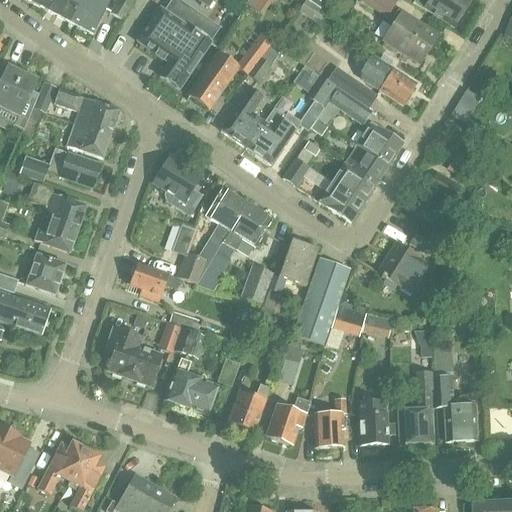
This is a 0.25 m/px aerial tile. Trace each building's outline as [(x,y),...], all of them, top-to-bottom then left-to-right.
[(23,0),(23,1),(46,13),(52,0),(23,0)] [(52,0),(46,13),(68,24),(81,0),(52,0)] [(81,0),(68,24),(91,36),(110,0),(81,0)] [(134,0),(118,0),(109,15),(122,22),(134,0)] [(140,45),(164,62),(197,13),(176,0),(171,0),(163,13),(162,13),(140,45)] [(259,0),(253,10),(269,20),(281,0),(259,0)] [(310,0),(309,3),(321,11),(328,0),(310,0)] [(416,0),(415,3),(453,28),(470,1),(468,0),(416,0)] [(298,13),(317,25),(324,13),(321,11),(309,3),(305,1),(298,13)] [(382,42),(418,66),(437,38),(401,14),(396,11),(387,25),(392,28),(382,42)] [(158,78),(178,91),(210,45),(221,29),(197,13),(164,62),(168,64),(158,78)] [(503,37),(511,40),(511,21),(509,20),(503,37)] [(235,68),(239,71),(246,76),(268,49),(272,44),(261,36),(257,41),(249,52),(248,51),(237,65),(235,68)] [(246,76),(258,85),(271,67),(270,67),(278,56),(268,49),(246,76)] [(235,76),(239,71),(235,68),(237,65),(218,52),(205,70),(186,97),(189,99),(186,102),(196,108),(198,105),(207,112),(226,85),(233,75),(235,76)] [(378,92),(401,108),(416,85),(393,69),(392,70),(374,58),(361,78),(369,84),(379,90),(378,92)] [(0,110),(17,118),(13,126),(22,130),(33,107),(26,104),(36,81),(18,73),(19,71),(12,68),(11,69),(7,67),(0,81),(0,110)] [(340,90),(368,110),(376,98),(334,71),(326,83),(336,90),(337,88),(340,90)] [(304,116),(314,123),(316,121),(327,104),(329,105),(340,90),(337,88),(336,90),(326,83),(321,79),(307,100),(312,103),(304,116)] [(32,111),(41,114),(43,115),(55,88),(43,83),(32,111)] [(220,133),(245,150),(263,123),(252,116),(264,99),(249,89),(237,106),(238,106),(220,133)] [(74,125),(109,137),(118,111),(83,100),(58,90),(53,105),(77,114),(74,125)] [(340,90),(329,105),(361,128),(371,113),(368,111),(368,110),(340,90)] [(245,150),(270,167),(288,140),(289,141),(300,124),(286,114),(285,116),(275,109),(264,124),(263,123),(245,150)] [(22,134),(32,138),(41,114),(32,111),(22,134)] [(316,121),(314,123),(310,130),(321,138),(327,128),(318,122),(316,121)] [(357,144),(389,166),(402,146),(370,124),(357,144)] [(66,148),(101,160),(109,137),(74,125),(66,148)] [(302,151),(315,158),(320,149),(308,142),(302,151)] [(344,164),(376,185),(389,166),(357,144),(344,164)] [(59,180),(91,190),(99,165),(67,154),(67,155),(54,150),(48,166),(24,158),(18,175),(23,177),(42,184),(46,175),(59,179),(59,180)] [(446,153),(443,158),(450,161),(453,157),(446,153)] [(165,204),(189,218),(202,197),(192,191),(201,177),(169,157),(152,185),(164,192),(163,196),(165,204)] [(282,180),(301,193),(310,180),(304,176),(308,169),(295,160),(282,180)] [(331,184),(363,205),(376,185),(344,164),(331,184)] [(15,197),(21,177),(7,173),(3,186),(4,187),(3,193),(15,197)] [(429,191),(453,205),(463,189),(437,175),(429,191)] [(43,216),(78,229),(86,208),(51,195),(53,191),(33,184),(26,202),(45,209),(43,216)] [(317,204),(350,225),(363,205),(331,184),(317,204)] [(176,280),(180,281),(197,286),(216,255),(223,245),(246,206),(221,191),(205,218),(217,225),(203,250),(206,252),(202,260),(188,255),(196,232),(181,227),(171,253),(183,257),(176,280)] [(0,202),(0,238),(4,240),(9,226),(2,223),(8,205),(0,202)] [(412,215),(431,228),(439,215),(420,202),(412,215)] [(271,221),(246,206),(223,245),(234,252),(241,240),(255,248),(271,221)] [(33,242),(69,254),(78,229),(43,216),(33,242)] [(428,258),(437,262),(442,243),(438,241),(439,240),(418,228),(408,246),(428,258)] [(277,279),(304,288),(317,251),(290,241),(277,279)] [(376,273),(399,288),(407,276),(418,282),(429,265),(418,258),(417,259),(394,245),(376,273)] [(228,263),(216,255),(197,286),(214,292),(222,279),(219,277),(228,263)] [(25,286),(54,296),(65,266),(36,256),(25,286)] [(291,337),(323,347),(328,330),(332,318),(336,309),(341,297),(350,271),(318,260),(307,293),(302,305),(291,337)] [(138,298),(158,304),(163,287),(176,291),(180,281),(176,280),(167,277),(135,266),(128,287),(140,291),(138,298)] [(239,298),(262,306),(267,291),(272,278),(273,275),(251,266),(239,298)] [(0,289),(14,295),(17,281),(0,275),(0,289)] [(285,283),(272,278),(267,292),(280,297),(285,283)] [(459,305),(470,310),(480,291),(469,285),(459,305)] [(257,323),(277,331),(289,301),(268,292),(257,323)] [(21,337),(38,343),(40,337),(49,311),(0,294),(0,323),(1,323),(22,331),(21,337)] [(341,297),(336,309),(343,310),(344,309),(347,299),(341,297)] [(365,317),(337,309),(330,331),(358,340),(365,317)] [(168,324),(179,328),(197,334),(201,322),(171,313),(168,324)] [(391,321),(366,316),(362,333),(387,339),(391,321)] [(134,328),(145,331),(148,321),(138,317),(134,328)] [(156,351),(170,355),(171,352),(179,328),(168,324),(168,325),(165,325),(156,351)] [(171,352),(197,362),(205,337),(202,336),(197,334),(179,328),(171,352)] [(106,372),(125,379),(135,348),(138,349),(142,340),(113,330),(105,353),(112,356),(106,372)] [(278,382),(291,386),(302,352),(288,347),(278,382)] [(125,379),(149,387),(160,357),(138,349),(135,348),(125,379)] [(420,361),(430,360),(430,350),(419,351),(420,361)] [(433,373),(434,392),(435,410),(443,409),(445,444),(476,442),(473,402),(468,397),(460,398),(455,403),(455,407),(452,407),(451,378),(452,378),(451,356),(433,356),(433,373)] [(164,401),(209,417),(218,391),(200,385),(201,381),(186,376),(191,364),(179,360),(174,372),(175,372),(164,401)] [(229,390),(237,367),(226,363),(218,386),(229,390)] [(397,415),(399,446),(432,444),(431,411),(432,411),(431,392),(433,392),(432,373),(416,374),(416,412),(397,412),(397,402),(387,403),(388,416),(397,415)] [(264,403),(269,389),(260,385),(254,399),(239,393),(227,424),(253,434),(264,403)] [(266,438),(291,447),(297,430),(301,431),(306,417),(305,417),(310,403),(297,399),(291,413),(276,407),(266,438)] [(313,416),(315,449),(342,448),(341,440),(340,418),(343,418),(342,401),(332,401),(333,416),(313,416)] [(387,447),(385,403),(357,404),(359,448),(364,448),(366,449),(371,449),(373,447),(387,447)] [(8,484),(22,491),(35,464),(22,457),(29,444),(17,439),(18,437),(7,431),(0,446),(0,472),(11,478),(8,484)] [(56,482),(67,488),(85,451),(71,444),(68,449),(60,445),(37,490),(49,497),(56,482)] [(69,507),(78,511),(82,511),(105,468),(97,464),(100,458),(85,451),(67,488),(77,493),(69,507)] [(113,511),(114,511),(116,511),(140,511),(155,488),(133,475),(117,505),(111,502),(105,511),(113,511)] [(32,477),(27,486),(32,488),(37,479),(32,477)] [(168,511),(176,500),(155,488),(140,511),(168,511)] [(511,511),(511,503),(474,505),(473,511),(511,511)]
